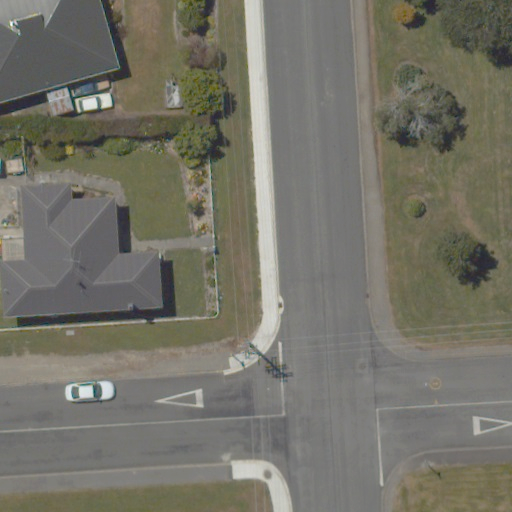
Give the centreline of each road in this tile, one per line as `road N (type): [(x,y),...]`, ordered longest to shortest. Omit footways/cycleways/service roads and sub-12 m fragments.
road 1 (residential): [(309,0),(334,413)]
road 2 (residential): [(0,433),(334,413)]
road 3 (residential): [(334,413),(511,402)]
